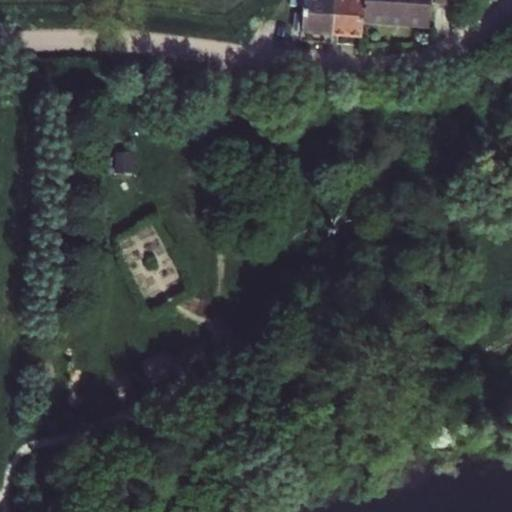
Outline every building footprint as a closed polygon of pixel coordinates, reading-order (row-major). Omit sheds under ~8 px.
[(360,30),(361,16),(361,0),(331,0),(330,28),(360,30)] [(361,0),(361,16),(426,20),(427,0),(432,0),(450,1),(449,0),(361,0)] [(198,343),(176,352),(183,367),(204,358),(198,343)] [(167,352),(140,363),(150,387),(177,376),(167,352)] [(125,376),(110,383),(119,401),(134,394),(125,376)]
